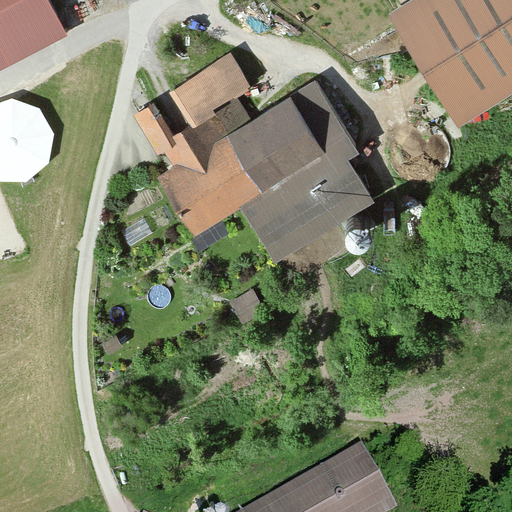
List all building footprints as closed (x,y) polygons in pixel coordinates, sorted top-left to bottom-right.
[(53,0),(0,0),(0,55),(65,23),(53,0)] [(511,0),(396,0),(384,7),(453,122),(511,87),(511,0)] [(224,53),(164,86),(185,126),(191,123),(215,110),(210,102),(242,85),(224,53)] [(175,162),(160,172),(190,224),(236,197),(271,258),(374,198),(349,156),(360,150),(316,75),(202,141),(191,123),(185,126),(169,131),(160,136),(164,144),(175,162)] [(160,136),(169,131),(148,96),(128,108),(153,151),(164,144),(160,136)] [(361,444),(241,511),(390,511),(397,508),(361,444)]
